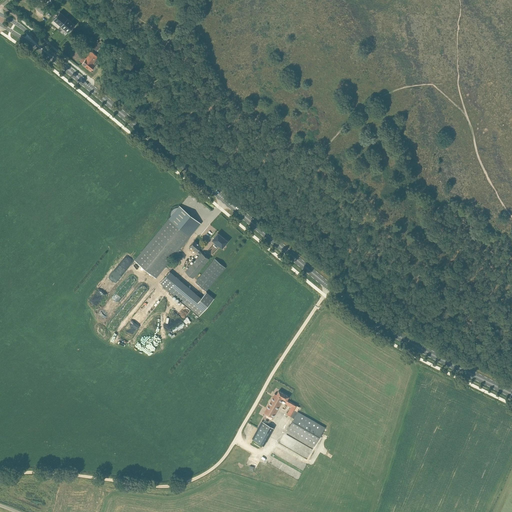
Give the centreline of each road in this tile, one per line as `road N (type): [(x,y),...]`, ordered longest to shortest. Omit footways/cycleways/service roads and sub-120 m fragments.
road 1 (unclassified): [(0,475),(50,472),(150,486),(194,479),(224,456),(329,286)]
road 2 (primary): [(329,286),(44,51)]
road 3 (primary): [(511,394),(410,343),(329,286)]
